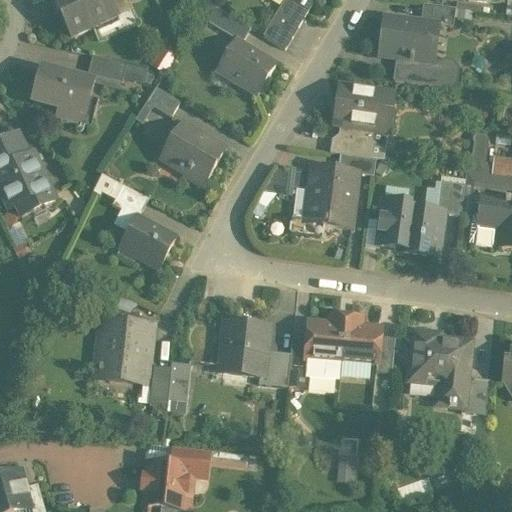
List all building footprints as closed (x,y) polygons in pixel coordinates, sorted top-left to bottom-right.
[(108,0),(53,0),(52,1),(71,42),(118,20),(108,0)] [(285,0),(283,5),(263,39),(285,52),(316,0),(315,0),(285,0)] [(455,11),(423,7),(421,24),(439,27),(439,28),(453,30),(455,11)] [(251,31),(211,8),(201,21),(236,42),(236,41),(242,45),(251,31)] [(421,24),(384,20),(379,59),(397,62),(433,67),(434,65),(439,28),(439,27),(421,24)] [(242,45),(236,41),(236,42),(216,75),(219,72),(233,80),(231,84),(256,99),(276,66),(242,45)] [(166,44),(152,65),(167,75),(181,54),(166,44)] [(126,67),(92,59),(88,75),(122,84),(126,67)] [(433,67),(397,62),(394,84),(448,91),(454,86),(457,71),(451,65),(443,64),(440,66),(434,65),(433,67)] [(95,84),(40,70),(31,105),(59,112),(57,121),(77,126),(83,99),(90,101),(95,84)] [(393,97),(339,89),(337,104),(340,104),(339,110),(336,113),(335,121),(340,128),(338,138),(331,143),(329,156),(340,158),(375,162),(383,163),(385,150),(387,134),(383,134),(385,118),(390,114),(393,97)] [(180,105),(156,91),(146,107),(170,121),(180,105)] [(224,151),(182,125),(158,165),(201,190),(224,151)] [(474,135),(473,172),(488,173),(489,135),(474,135)] [(33,158),(27,161),(17,139),(0,147),(0,196),(8,214),(16,210),(21,221),(55,205),(33,158)] [(511,178),(511,159),(496,157),(493,176),(511,178)] [(375,162),(340,158),(337,174),(360,177),(359,178),(373,180),(375,162)] [(295,199),(299,172),(275,168),(271,195),(295,199)] [(337,174),(312,171),(305,223),(323,226),(323,229),(351,233),(355,200),(356,200),(359,178),(360,177),(337,174)] [(464,188),(440,184),(436,215),(443,216),(443,218),(461,220),(464,188)] [(148,202),(122,189),(115,202),(141,215),(148,202)] [(511,203),(503,202),(503,204),(481,202),(479,218),(478,227),(499,229),(500,230),(500,229),(497,250),(511,252),(511,203)] [(436,215),(408,211),(409,207),(382,203),(376,248),(399,251),(398,255),(437,260),(443,218),(443,216),(436,215)] [(499,229),(478,227),(479,218),(475,218),(472,220),(469,246),(497,250),(500,230),(499,229)] [(175,240),(137,220),(120,252),(157,272),(175,240)] [(334,328),(308,326),(307,338),(305,362),(307,363),(341,365),(345,320),(335,319),(334,328)] [(380,332),(356,330),(356,321),(345,320),(341,365),(342,365),(376,368),(377,369),(380,339),(380,332)] [(149,332),(103,327),(97,377),(144,382),(149,332)] [(264,332),(228,328),(223,372),(260,376),(262,354),(264,332)] [(307,338),(293,336),(291,358),(289,373),(305,375),(307,363),(305,362),(307,338)] [(438,339),(414,336),(409,383),(441,387),(438,407),(449,408),(448,411),(456,411),(456,409),(462,410),(465,383),(469,346),(451,345),(451,348),(437,347),(438,339)] [(394,340),(380,339),(377,369),(376,368),(375,376),(391,378),(394,340)] [(511,348),(508,352),(507,361),(503,360),(501,386),(511,387),(511,348)] [(291,358),(262,354),(260,376),(258,388),(287,391),(289,373),(291,358)] [(341,365),(307,363),(305,375),(305,379),(339,382),(339,383),(340,383),(342,365),(341,365)] [(190,368),(171,366),(171,371),(167,404),(186,406),(190,368)] [(171,371),(153,369),(149,407),(167,409),(167,404),(171,371)] [(487,386),(465,383),(462,410),(461,416),(486,418),(490,384),(487,384),(487,386)] [(208,455),(173,451),(171,469),(192,471),(191,473),(206,475),(208,455)] [(171,469),(148,467),(147,480),(144,480),(142,493),(145,493),(144,508),(180,511),(182,511),(183,511),(188,511),(190,495),(185,494),(187,479),(190,480),(191,473),(192,471),(171,469)] [(21,474),(0,479),(0,488),(6,511),(24,511),(31,510),(21,474)]
